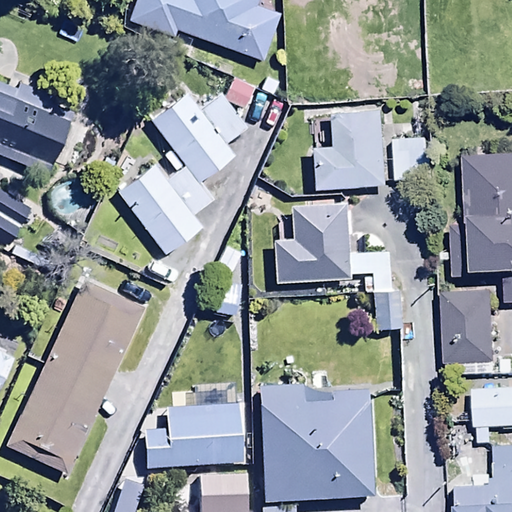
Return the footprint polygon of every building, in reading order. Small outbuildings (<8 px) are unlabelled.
[(175,12),(255,42),(270,0),(120,0),(121,0),(173,19),(175,12)] [(0,158),(46,177),(72,114),(0,84),(0,158)] [(306,132),(310,174),(383,167),(375,87),(324,92),(328,130),(306,132)] [(182,166),(198,183),(232,157),(223,145),(245,129),(217,91),(194,108),(183,93),(147,120),(182,166)] [(429,139),(391,140),(393,183),(430,182),(429,139)] [(198,183),(182,166),(163,180),(151,163),(114,191),(162,256),(199,228),(190,216),(211,200),(198,183)] [(344,257),(339,187),(290,190),(292,219),(269,221),(272,263),(344,257)] [(0,244),(7,249),(29,208),(0,192),(0,244)] [(346,255),(347,276),(360,275),(364,332),(399,329),(397,289),(389,289),(387,252),(346,255)] [(236,262),(217,258),(209,295),(228,299),(236,262)] [(145,289),(81,259),(0,429),(0,430),(63,460),(145,289)] [(488,271),(438,274),(442,351),(492,349),(488,271)] [(0,330),(0,362),(12,336),(0,330)] [(367,372),(256,376),(260,483),(371,479),(367,372)] [(144,451),(242,441),(236,384),(159,392),(161,414),(141,416),(144,451)] [(511,387),(470,388),(471,428),(476,428),(476,444),(488,444),(488,427),(511,426),(511,387)] [(453,486),(454,511),(511,511),(511,444),(491,446),(492,485),(453,486)] [(170,490),(171,511),(247,511),(246,467),(211,468),(212,483),(192,483),(192,489),(170,490)]
